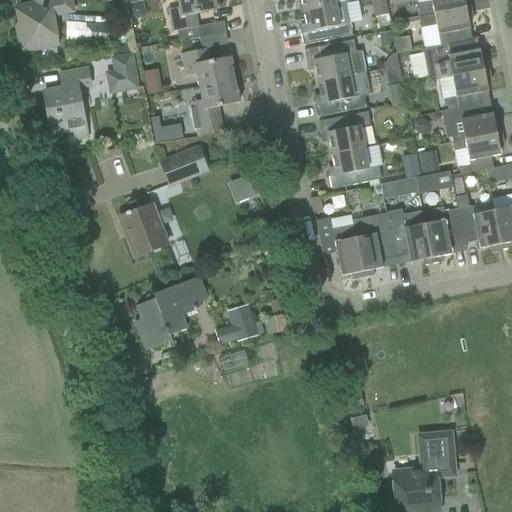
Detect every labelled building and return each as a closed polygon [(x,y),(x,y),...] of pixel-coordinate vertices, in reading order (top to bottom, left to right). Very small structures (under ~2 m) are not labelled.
[(57,45),(52,18),(73,15),(69,0),(34,0),(35,5),(16,9),(23,41),(19,41),(21,53),(57,45)] [(128,0),(130,18),(144,16),(142,0),(128,0)] [(217,11),(214,0),(177,0),(179,8),(168,10),(172,33),(197,28),(195,15),(217,11)] [(300,0),(303,11),(335,5),(333,0),(300,0)] [(430,0),(431,3),(416,6),(418,18),(433,15),(471,8),(469,0),(430,0)] [(352,37),(349,24),(345,4),(335,6),(335,5),(303,11),(305,25),(302,25),(299,29),(303,47),(352,37)] [(473,19),(471,8),(433,15),(418,18),(420,29),(436,26),(440,47),(464,42),(462,31),(469,29),(467,20),(473,19)] [(65,41),(125,44),(126,27),(66,23),(65,41)] [(360,53),(355,54),(353,41),(323,47),(303,51),(307,69),(311,71),(314,70),(317,83),(364,74),(360,53)] [(469,41),(464,42),(440,47),(422,51),(428,82),(451,77),(452,78),(489,70),(487,59),(481,60),(479,51),(471,52),(469,41)] [(208,62),(206,50),(181,55),(185,77),(196,75),(199,88),(235,81),(230,58),(208,62)] [(137,89),(131,55),(111,59),(114,74),(119,73),(123,92),(137,89)] [(387,65),(390,91),(402,90),(400,64),(387,65)] [(87,138),(78,94),(91,92),(87,70),(60,76),(62,90),(43,94),(51,135),(72,131),(74,140),(87,138)] [(491,81),(489,70),(452,78),(456,98),(445,100),(447,112),(458,110),(463,108),(482,105),(480,94),(487,92),(486,82),(491,81)] [(146,71),(147,94),(161,94),(160,71),(146,71)] [(366,108),(364,96),(368,95),(364,74),(317,83),(320,96),(316,97),(313,101),(317,118),(336,114),(366,108)] [(239,104),(235,81),(199,88),(201,101),(191,103),(192,109),(190,109),(194,131),(196,131),(198,138),(222,133),(217,108),(239,104)] [(484,116),(482,105),(463,108),(458,110),(462,133),(450,135),(452,144),(501,134),(499,123),(494,124),(492,114),(484,116)] [(367,113),(337,119),(318,123),(321,140),(325,143),(329,142),(331,155),(363,149),(359,128),(370,126),(367,113)] [(504,145),(501,134),(452,144),(454,152),(466,150),(469,166),(458,168),(459,176),(493,169),(491,158),(500,156),(498,146),(504,145)] [(198,147),(158,163),(169,189),(209,173),(198,147)] [(368,169),(363,149),(331,155),(334,168),(330,169),(328,173),(331,190),(380,180),(378,167),(368,169)] [(416,155),(402,158),(406,180),(420,177),(416,155)] [(448,172),(415,178),(418,194),(451,188),(448,172)] [(249,174),(230,183),(239,203),(258,195),(249,174)] [(398,183),(385,187),(388,199),(402,195),(398,183)] [(511,199),(511,196),(491,200),(493,211),(501,251),(511,249),(511,243),(511,199)] [(150,206),(137,212),(129,215),(129,213),(125,215),(125,217),(119,219),(119,220),(122,219),(130,241),(128,242),(134,259),(166,246),(150,206)] [(501,251),(493,211),(472,215),(471,207),(457,210),(463,245),(477,242),(479,250),(489,248),(490,253),(501,251)] [(450,247),(463,245),(457,210),(442,213),(442,209),(421,213),(432,265),(443,263),(441,257),(451,255),(450,247)] [(432,265),(421,213),(399,218),(398,213),(386,215),(394,258),(408,256),(410,264),(420,262),(421,267),(432,265)] [(381,261),(394,258),(386,215),(351,221),(352,227),(362,279),(373,276),(372,271),(382,269),(381,261)] [(329,219),(315,222),(322,257),(336,254),(341,277),(350,275),(351,281),(362,279),(352,227),(332,232),(329,219)] [(170,336),(186,330),(181,316),(194,312),(191,305),(206,299),(198,278),(152,296),(154,300),(136,307),(141,320),(134,323),(143,347),(151,344),(153,349),(172,342),(170,336)] [(227,314),(236,341),(256,335),(248,307),(227,314)] [(421,511),(439,510),(438,499),(436,478),(454,476),(450,434),(430,436),(418,437),(421,472),(392,475),(395,511),(421,511)] [(376,448),(356,450),(357,469),(377,468),(376,448)]
